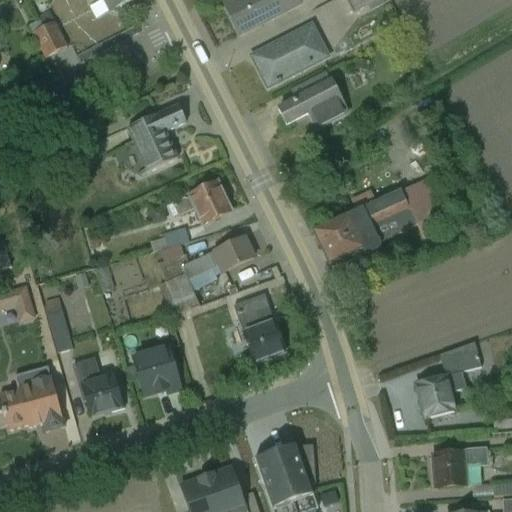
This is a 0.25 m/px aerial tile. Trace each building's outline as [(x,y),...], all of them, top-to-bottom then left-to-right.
[(101,0),(108,13),(134,0),(101,0)] [(219,0),(237,34),(300,3),(298,0),(219,0)] [(265,93),(326,59),(307,25),(246,59),(265,93)] [(67,69),(87,61),(72,26),(52,34),(67,69)] [(346,115),(327,75),(271,103),(290,142),(346,115)] [(181,124),(174,106),(124,128),(142,171),(174,157),(164,132),(181,124)] [(444,214),(427,176),(309,228),(325,266),(377,243),(371,228),(408,212),(414,227),(444,214)] [(200,226),(231,212),(216,180),(185,194),(200,226)] [(189,289),(254,257),(244,237),(179,268),(189,289)] [(253,363),(289,352),(273,304),(237,315),(253,363)] [(142,401),(180,390),(165,339),(127,349),(142,401)] [(89,420),(123,409),(107,357),(73,367),(89,420)] [(45,435),(64,430),(46,371),(14,379),(18,391),(0,396),(0,404),(0,405),(0,404),(0,427),(6,426),(8,434),(27,428),(28,431),(42,427),(45,435)] [(422,423),(455,413),(450,394),(463,389),(458,374),(412,386),(422,423)] [(295,511),(304,511),(315,509),(295,447),(276,453),(295,511)] [(297,448),(310,485),(315,486),(313,448),(297,448)] [(434,492),(466,489),(465,469),(487,468),(485,450),(431,454),(434,492)] [(295,511),(276,453),(255,460),(271,511),(295,511)] [(184,511),(246,511),(228,467),(175,488),(184,511)]
